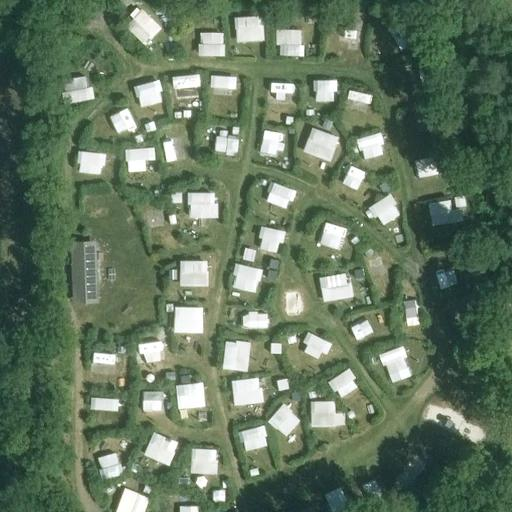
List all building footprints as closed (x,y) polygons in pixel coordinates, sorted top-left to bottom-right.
[(99,20),(101,6),(66,0),(64,18),(83,21),(84,18),(99,20)] [(151,44),(168,25),(147,7),(130,26),(151,44)] [(241,39),(268,38),(267,14),(240,15),(241,39)] [(372,35),(385,51),(406,35),(394,19),(372,35)] [(347,40),(365,40),(366,20),(347,20),(347,40)] [(284,54),(307,55),(307,28),(284,28),(284,54)] [(204,31),(204,55),(230,55),(230,31),(204,31)] [(92,74),(68,77),(71,100),(95,97),(92,74)] [(202,74),(183,74),(182,93),(202,93),(202,74)] [(219,94),(235,95),(235,76),(219,76),(219,94)] [(142,85),(147,104),(167,100),(162,80),(142,85)] [(354,88),(352,98),(375,103),(377,93),(354,88)] [(308,150),(336,160),(345,135),(317,125),(308,150)] [(365,137),(368,156),(388,153),(385,133),(365,137)] [(275,153),(277,135),(267,134),(265,152),(275,153)] [(171,161),(191,159),(188,138),(168,140),(171,161)] [(158,146),(132,147),(133,171),(151,170),(151,157),(158,157),(158,146)] [(108,173),(109,151),(84,150),(83,172),(108,173)] [(425,169),(440,167),(439,154),(423,156),(425,169)] [(294,208),(301,188),(277,180),(270,200),(294,208)] [(223,217),(223,191),(193,191),(193,217),(223,217)] [(456,198),(434,200),(436,223),(459,220),(456,198)] [(322,240),(350,246),(354,225),(326,219),(322,240)] [(284,253),(289,232),(269,226),(264,248),(284,253)] [(95,251),(71,252),(73,284),(97,283),(95,251)] [(214,284),(214,258),(185,258),(185,284),(214,284)] [(261,290),(267,267),(243,261),(237,284),(261,290)] [(353,272),(328,277),(333,299),(358,293),(353,272)] [(180,305),(179,331),(209,332),(209,305),(180,305)] [(328,356),(336,341),(314,330),(306,345),(328,356)] [(144,359),(166,356),(163,337),(141,340),(144,359)] [(230,339),(229,369),(254,370),(255,340),(230,339)] [(387,353),(394,373),(413,366),(406,347),(387,353)] [(356,369),(333,377),(340,396),(363,388),(356,369)] [(239,404),(268,401),(265,375),(236,379),(239,404)] [(182,383),(183,408),(210,407),(209,382),(182,383)] [(96,408),(125,409),(125,397),(96,396),(96,408)] [(315,399),(315,425),(340,425),(340,399),(315,399)] [(291,435),(307,418),(288,402),(273,419),(291,435)] [(269,425),(247,428),(250,449),(272,446),(269,425)] [(159,430),(149,453),(175,464),(184,440),(159,430)] [(201,467),(220,467),(220,449),(202,448),(201,467)] [(131,476),(125,499),(148,506),(154,482),(131,476)] [(333,494),(340,511),(353,511),(358,510),(349,487),(333,494)]
